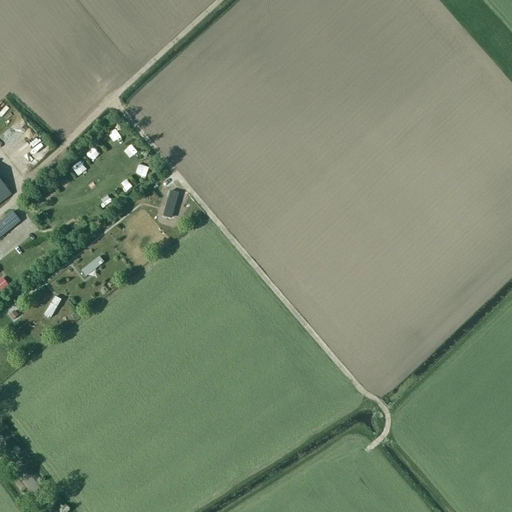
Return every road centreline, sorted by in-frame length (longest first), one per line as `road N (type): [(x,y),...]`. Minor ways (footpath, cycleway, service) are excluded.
road 1 (track): [(110,101),(362,394),(386,411),(388,425),(366,449)]
road 2 (track): [(116,96),(221,0)]
